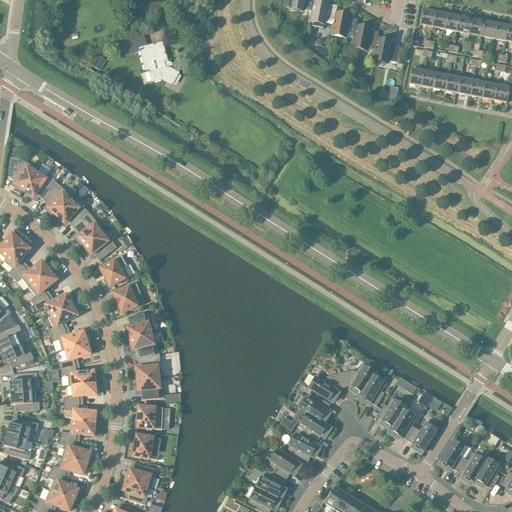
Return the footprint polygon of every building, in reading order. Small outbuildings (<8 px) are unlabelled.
[(313,3),(313,0),(293,0),(292,8),(311,12),(310,20),(313,3)] [(165,15),(165,3),(149,3),(149,15),(165,15)] [(313,3),(310,20),(333,25),(336,7),(313,3)] [(431,28),(434,13),(422,10),(419,26),(431,28)] [(444,31),(447,15),(434,13),(431,28),(444,31)] [(456,33),(459,17),(447,15),(444,31),(456,33)] [(354,38),(357,20),(337,16),(334,34),(354,38)] [(468,35),(471,20),(459,17),(456,33),(468,35)] [(480,38),(483,22),(471,20),(468,35),(480,38)] [(493,40),(496,24),(483,22),(480,38),(493,40)] [(505,42),(508,27),(496,24),(493,40),(505,42)] [(375,51),(378,33),(358,29),(355,47),(375,51)] [(144,34),(122,40),(126,55),(140,51),(145,71),(149,69),(152,81),(153,83),(161,81),(170,86),(173,85),(178,74),(168,68),(165,69),(163,61),(167,60),(166,53),(165,53),(162,42),(154,44),(155,45),(154,45),(153,44),(147,45),(144,34)] [(400,65),(403,49),(399,48),(399,46),(379,42),(376,60),(400,65)] [(316,46),(314,58),(324,63),(326,48),(316,46)] [(98,58),(92,67),(99,71),(105,63),(98,58)] [(420,88),(423,72),(411,70),(408,85),(420,88)] [(432,90),(435,74),(423,72),(420,88),(432,90)] [(445,92),(448,77),(435,74),(432,90),(445,92)] [(457,95),(460,79),(448,77),(445,92),(457,95)] [(469,97),(472,81),(460,79),(457,95),(469,97)] [(481,99),(484,84),(472,81),(469,97),(481,99)] [(494,102),(497,86),(484,84),(481,99),(494,102)] [(506,104),(509,88),(497,86),(494,102),(506,104)] [(10,158),(10,160),(6,159),(4,173),(8,174),(7,178),(15,183),(13,187),(19,192),(20,190),(23,192),(37,171),(19,160),(10,158)] [(56,184),(37,171),(23,192),(26,194),(25,196),(32,200),(34,196),(42,201),(56,184)] [(80,183),(76,187),(80,191),(84,186),(80,183)] [(72,199),(56,184),(42,201),(49,207),(46,211),(52,217),(53,215),(55,217),(72,199)] [(89,214),(72,199),(55,217),(58,220),(56,221),(62,227),(66,223),(73,229),(89,214)] [(103,232),(89,214),(73,229),(78,236),(74,240),(79,246),(81,245),(83,247),(103,232)] [(99,262),(116,249),(103,232),(83,247),(85,250),(84,251),(89,258),(93,254),(99,262)] [(21,242),(15,237),(14,238),(11,235),(0,247),(0,255),(5,260),(3,262),(3,263),(21,242)] [(23,268),(18,263),(29,250),(26,248),(27,247),(21,242),(3,263),(11,270),(7,275),(12,279),(23,268)] [(128,278),(123,269),(126,267),(120,257),(99,270),(105,280),(103,281),(107,288),(109,287),(109,288),(128,278)] [(49,271),(45,265),(44,266),(41,263),(28,273),(23,268),(12,279),(16,283),(21,280),(28,288),(49,271)] [(47,297),(42,292),(56,281),(53,278),(54,277),(49,271),(28,288),(35,297),(30,301),(34,306),(47,297)] [(140,295),(135,285),(112,294),(117,305),(115,306),(119,314),(120,313),(121,314),(141,306),(144,305),(140,295)] [(72,306),(68,299),(67,299),(65,296),(50,304),(47,297),(34,306),(37,311),(46,307),(50,316),(47,318),(72,306)] [(64,331),(61,325),(76,317),(74,313),(76,313),(72,306),(47,318),(53,328),(47,331),(50,337),(64,331)] [(0,307),(0,328),(12,321),(8,316),(10,314),(5,308),(3,311),(0,307)] [(153,334),(148,313),(127,319),(129,328),(124,330),(126,338),(128,337),(129,340),(153,334)] [(0,353),(19,346),(20,346),(22,345),(18,334),(21,333),(18,326),(15,327),(12,321),(0,328),(0,353)] [(87,344),(85,336),(84,337),(83,333),(66,338),(64,331),(50,337),(52,343),(58,341),(61,352),(87,344)] [(159,356),(153,334),(129,340),(130,344),(128,344),(130,352),(135,351),(137,360),(159,356)] [(75,367),(73,360),(89,355),(88,351),(90,351),(87,344),(61,352),(64,351),(68,361),(58,364),(60,370),(75,367)] [(20,346),(19,346),(0,353),(0,354),(4,364),(3,364),(4,365),(8,363),(11,370),(33,360),(30,353),(24,356),(20,346)] [(161,378),(158,378),(157,368),(160,368),(159,356),(137,360),(138,369),(133,369),(134,377),(136,377),(136,381),(161,378)] [(372,377),(374,374),(360,365),(355,373),(353,371),(339,374),(342,389),(350,387),(354,389),(352,392),(359,397),(372,377)] [(95,384),(94,376),(93,377),(93,372),(76,374),(75,367),(60,370),(60,376),(67,376),(68,387),(95,384)] [(34,393),(33,382),(37,381),(36,374),(12,376),(12,382),(8,383),(8,384),(9,384),(10,394),(9,394),(9,395),(34,393)] [(342,389),(339,374),(326,377),(324,380),(317,375),(308,389),(331,404),(336,396),(333,394),(335,390),(342,389)] [(372,377),(359,397),(357,399),(365,404),(366,401),(376,407),(383,395),(381,393),(385,385),(372,377)] [(136,381),(136,384),(134,384),(135,392),(140,392),(141,401),(163,399),(161,378),(136,381)] [(79,405),(78,398),(95,396),(95,392),(96,392),(95,384),(68,387),(71,387),(72,397),(63,398),(63,405),(79,405)] [(39,411),(38,403),(35,404),(34,393),(9,395),(10,395),(11,405),(10,405),(10,406),(14,406),(15,413),(39,411)] [(329,429),(322,424),(326,417),(323,415),(329,406),(317,398),(315,401),(308,396),(299,409),(329,429)] [(403,411),(404,408),(390,399),(386,407),(383,405),(375,418),(384,424),(382,427),(389,431),(390,431),(402,411),(403,411)] [(79,405),(63,405),(63,411),(72,412),(71,423),(95,425),(96,418),(94,417),(95,413),(78,412),(79,405)] [(136,429),(161,431),(162,409),(137,408),(137,420),(135,420),(134,428),(136,428),(136,429)] [(329,429),(299,409),(306,415),(298,428),(305,433),(303,436),(316,444),(322,435),(324,437),(329,429)] [(403,411),(402,411),(390,431),(389,431),(388,434),(395,439),(397,436),(406,441),(414,429),(411,427),(416,419),(403,411)] [(27,441),(30,431),(36,432),(38,425),(14,419),(13,426),(8,424),(8,425),(9,426),(6,436),(6,435),(5,436),(27,441)] [(421,454),(438,427),(427,421),(420,433),(414,429),(406,441),(415,447),(413,450),(421,454)] [(95,425),(71,423),(70,434),(60,433),(60,439),(75,442),(76,435),(93,437),(93,433),(94,433),(95,425)] [(27,441),(5,436),(6,437),(3,446),(2,447),(7,448),(5,455),(28,461),(30,454),(24,452),(27,441)] [(160,440),(135,436),(133,448),(132,447),(130,455),(132,456),(132,457),(156,462),(160,440)] [(319,448),(294,436),(285,453),(307,464),(311,454),(315,456),(319,448)] [(464,460),(458,456),(465,444),(455,438),(438,465),(445,470),(447,467),(456,473),(464,460)] [(75,442),(60,439),(58,445),(64,447),(61,458),(87,466),(89,458),(88,458),(89,454),(73,449),(75,442)] [(299,465),(276,451),(267,465),(275,470),(273,473),(286,481),(291,471),(294,473),(299,465)] [(485,462),(471,454),(466,462),(464,460),(456,473),(465,478),(463,481),(471,486),(473,483),(472,483),(485,463),(485,462)] [(87,466),(61,458),(58,468),(52,467),(50,473),(64,478),(66,472),(82,477),(84,473),(85,473),(87,466)] [(491,490),(498,478),(496,476),(500,468),(486,459),(485,462),(485,463),(472,483),(473,483),(480,487),(481,485),(491,490)] [(0,480),(14,486),(18,476),(21,477),(24,471),(2,461),(0,465),(0,480)] [(155,471),(133,464),(130,471),(128,470),(127,475),(126,475),(124,481),(150,489),(155,471)] [(511,472),(511,474),(508,473),(500,485),(509,491),(507,494),(511,496),(511,472)] [(64,478),(50,473),(47,479),(53,481),(49,492),(74,502),(77,495),(76,495),(77,491),(62,484),(64,478)] [(279,501),(283,493),(280,492),(285,482),(272,475),(270,478),(262,474),(255,489),(279,501)] [(14,486),(0,480),(0,500),(9,505),(12,498),(6,495),(10,485),(13,487),(14,486)] [(150,489),(124,481),(122,487),(123,487),(122,492),(124,492),(122,499),(144,506),(150,489)] [(344,494),(334,488),(331,493),(330,492),(326,499),(327,500),(324,504),(334,510),(344,494)] [(279,501),(255,489),(247,503),(256,507),(254,510),(257,511),(269,511),(272,507),(275,509),(279,501)] [(74,502),(49,492),(44,502),(39,499),(36,505),(50,511),(52,506),(66,511),(68,511),(70,509),(71,509),(74,502)] [(345,511),(353,500),(344,494),(334,510),(336,511),(345,511)] [(358,511),(362,506),(353,500),(345,511),(358,511)] [(241,507),(234,503),(231,508),(238,511),(241,507)]
